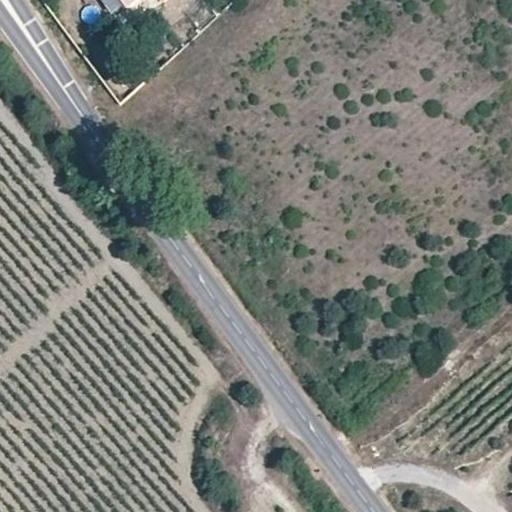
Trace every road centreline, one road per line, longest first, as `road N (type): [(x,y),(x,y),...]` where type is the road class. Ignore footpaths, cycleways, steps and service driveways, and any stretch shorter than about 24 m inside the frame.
road 1 (tertiary): [(371,511),(4,0)]
road 2 (track): [(299,511),(255,467),(256,433),(294,406)]
